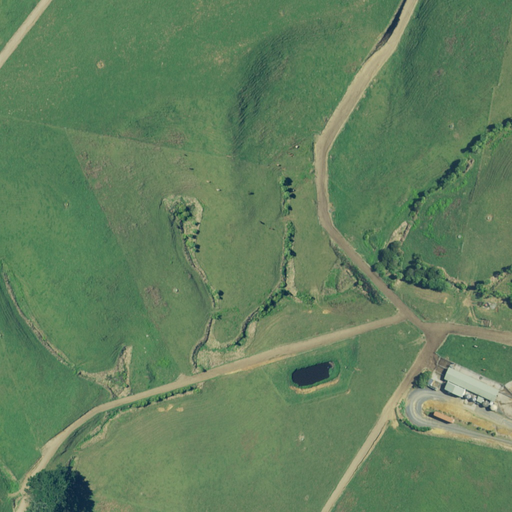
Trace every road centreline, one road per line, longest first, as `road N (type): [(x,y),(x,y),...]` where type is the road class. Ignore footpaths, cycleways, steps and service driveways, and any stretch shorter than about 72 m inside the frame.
road 1 (track): [(511,328),(459,329),(410,313),(98,402),(54,434),(22,511)]
road 2 (track): [(410,313),(333,237),(320,213),(326,136),(389,52),(415,0)]
